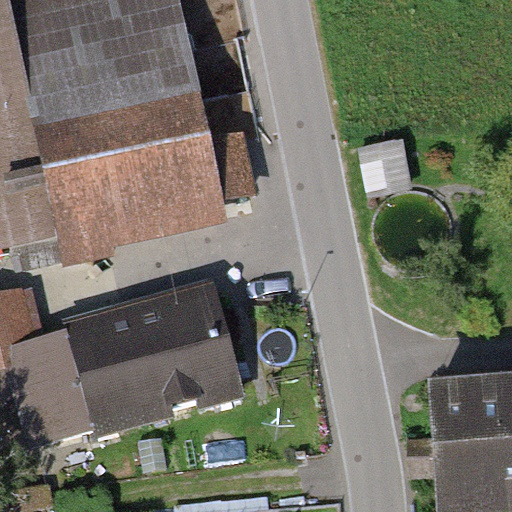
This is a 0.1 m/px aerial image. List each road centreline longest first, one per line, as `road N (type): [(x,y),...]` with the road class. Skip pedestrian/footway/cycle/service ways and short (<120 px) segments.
road 1 (unclassified): [(354,355),(281,0)]
road 2 (tertiary): [(354,355),(375,511)]
